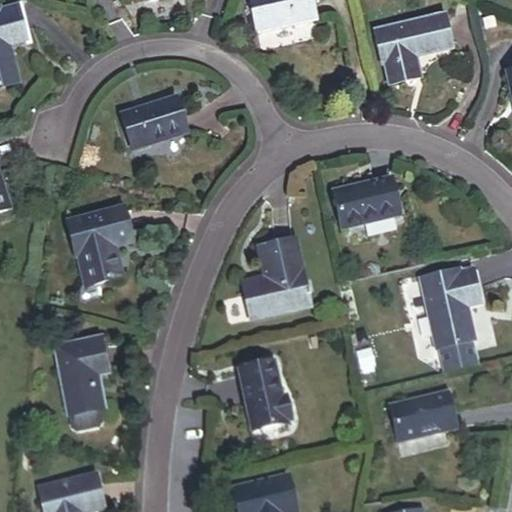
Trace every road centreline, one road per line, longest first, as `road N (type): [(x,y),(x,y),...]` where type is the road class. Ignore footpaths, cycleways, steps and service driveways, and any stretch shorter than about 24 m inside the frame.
road 1 (residential): [(290,149),(247,180),(193,287),(167,375),(157,511)]
road 2 (residential): [(290,149),(246,73),(194,45),(165,41),(125,52),(95,76),(60,135)]
road 3 (residential): [(511,199),(463,156),(423,140),(333,136),(290,149)]
